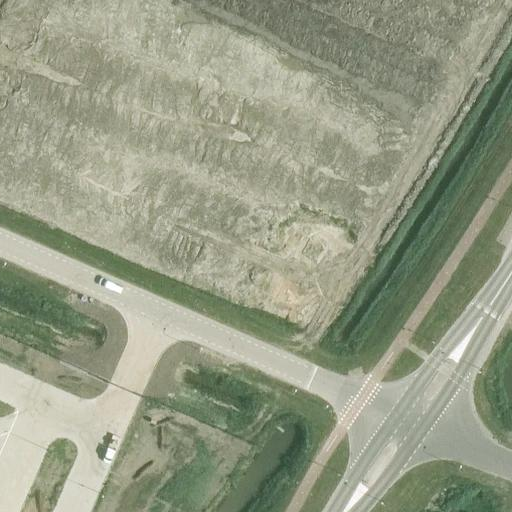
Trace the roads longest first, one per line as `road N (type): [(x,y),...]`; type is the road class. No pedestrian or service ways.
road 1 (unclassified): [(0,242),(397,412)]
road 2 (unclassified): [(480,318),(397,412)]
road 3 (unclassified): [(426,426),(480,318)]
